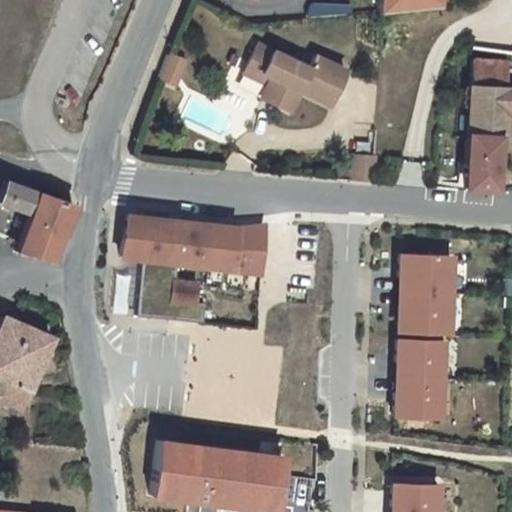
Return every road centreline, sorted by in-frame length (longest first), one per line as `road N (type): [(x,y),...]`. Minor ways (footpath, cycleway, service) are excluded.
road 1 (residential): [(350,196),(334,511)]
road 2 (residential): [(97,170),(350,196)]
road 3 (tertiary): [(107,511),(71,285)]
road 4 (tertiary): [(97,170),(160,0)]
road 5 (residential): [(350,196),(511,214)]
